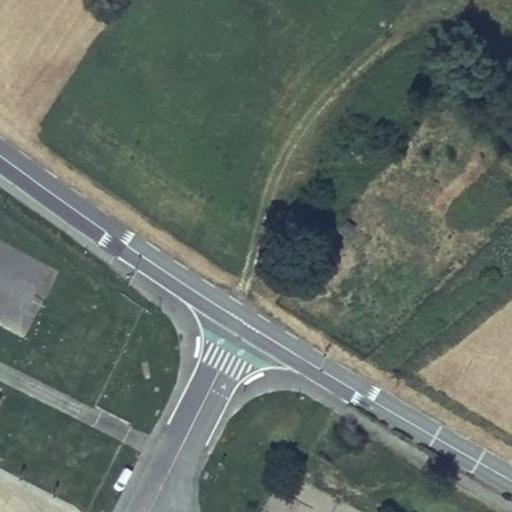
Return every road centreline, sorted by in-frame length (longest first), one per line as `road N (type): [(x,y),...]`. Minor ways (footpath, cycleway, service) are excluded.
road 1 (tertiary): [(511,481),(245,323),(0,157)]
road 2 (track): [(228,311),(275,203),(330,106),(434,0)]
